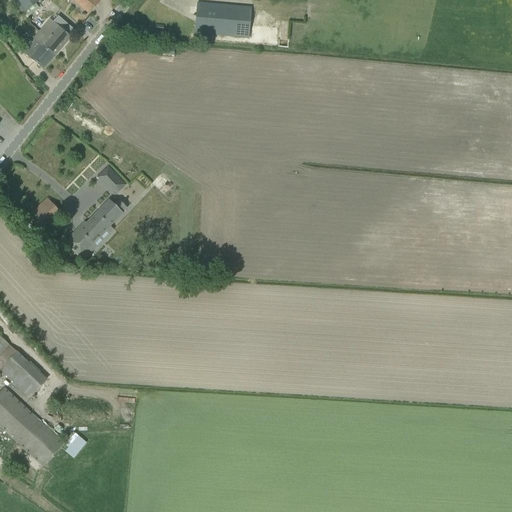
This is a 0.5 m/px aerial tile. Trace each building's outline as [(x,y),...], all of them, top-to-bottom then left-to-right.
[(40,0),(13,0),(24,13),(40,0)] [(85,10),(90,13),(98,3),(94,0),(73,0),(76,2),(78,1),(87,8),(85,10)] [(203,35),(246,40),(250,10),(207,4),(197,3),(194,32),(193,32),(193,34),(203,35)] [(49,20),(36,36),(57,54),(70,38),(69,37),(74,31),(58,17),(53,23),(49,20)] [(250,38),(273,39),(274,27),(250,26),(250,38)] [(34,41),(23,53),(35,63),(43,70),(57,54),(36,36),(33,39),(34,41)] [(117,176),(105,186),(113,195),(125,184),(117,176)] [(51,226),(62,216),(47,198),(31,213),(35,218),(31,222),(39,231),(48,223),(51,226)] [(89,254),(86,251),(122,214),(122,213),(126,208),(119,201),(114,206),(109,200),(76,234),(74,232),(64,243),(82,261),(89,254)] [(55,253),(46,242),(39,247),(48,258),(55,253)] [(47,381),(10,346),(11,346),(0,335),(0,370),(1,370),(31,398),(47,381)] [(0,394),(0,426),(44,467),(64,445),(5,389),(0,394)] [(59,412),(56,415),(63,423),(66,421),(59,412)] [(67,446),(63,450),(72,458),(86,442),(73,431),(64,443),(67,446)]
